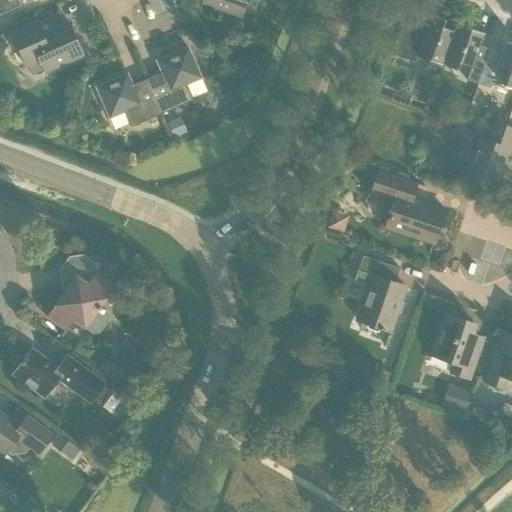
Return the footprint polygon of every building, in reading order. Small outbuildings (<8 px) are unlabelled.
[(0,0),(0,13),(21,4),(18,0),(0,0)] [(202,0),(202,2),(240,15),(245,0),(202,0)] [(417,55),(443,64),(455,31),(442,26),(445,18),(430,14),(428,19),(404,11),(390,53),(415,61),(417,55)] [(37,21),(10,33),(25,65),(38,59),(44,71),(83,53),(69,22),(43,34),(37,21)] [(455,31),(443,64),(456,69),(454,75),(466,79),(478,83),(488,56),(477,53),(484,32),(470,27),(467,35),(455,31)] [(504,85),(511,88),(511,42),(505,40),(498,60),(488,56),(478,83),(489,87),(494,74),(506,78),(504,85)] [(147,78),(162,113),(193,99),(186,84),(201,77),(187,46),(156,60),(161,72),(147,78)] [(131,126),(162,113),(147,78),(132,84),(127,73),(96,86),(109,117),(124,111),(131,126)] [(188,131),(182,116),(168,122),(174,136),(188,131)] [(510,153),(511,146),(511,126),(491,119),(485,138),(478,136),(465,174),(479,178),(478,180),(496,187),(508,153),(510,153)] [(433,243),(444,209),(408,197),(413,182),(378,170),(370,192),(395,201),(386,227),(433,243)] [(83,254),(68,256),(60,267),(62,279),(68,286),(47,315),(65,329),(73,318),(93,332),(99,331),(108,318),(107,312),(99,305),(113,286),(95,273),(94,262),(83,254)] [(390,331),(405,286),(394,282),(399,267),(363,255),(354,279),(369,284),(357,319),(390,331)] [(468,378),(479,347),(466,342),(473,322),(445,312),(430,354),(453,362),(450,372),(468,378)] [(511,378),(511,342),(510,349),(496,345),(484,381),(503,387),(507,377),(511,378)] [(57,366),(32,347),(28,352),(29,359),(26,360),(25,359),(20,359),(21,361),(15,361),(16,369),(12,374),(43,396),(57,378),(75,391),(89,372),(66,354),(57,366)] [(465,413),(472,390),(450,383),(442,406),(465,413)] [(11,454),(26,452),(30,447),(38,453),(52,434),(26,415),(18,426),(0,412),(0,451),(3,453),(5,450),(11,454)] [(81,449),(60,434),(52,445),(73,460),(81,449)]
